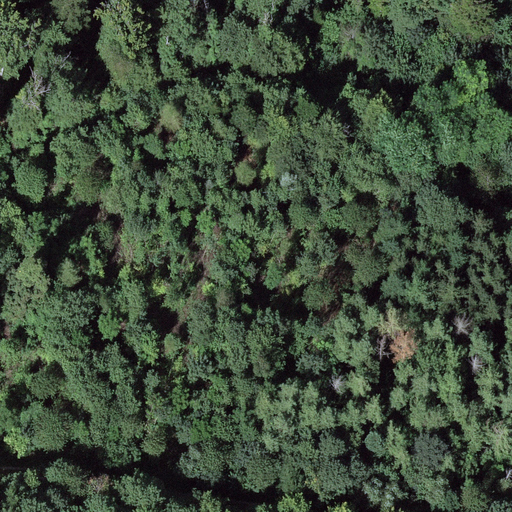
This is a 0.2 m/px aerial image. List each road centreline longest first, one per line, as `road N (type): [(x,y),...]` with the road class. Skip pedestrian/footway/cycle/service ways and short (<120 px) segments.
road 1 (track): [(0,160),(206,85),(511,118)]
road 2 (track): [(0,472),(280,511)]
